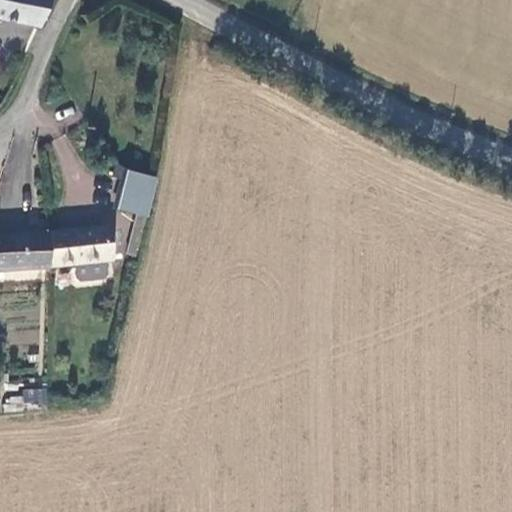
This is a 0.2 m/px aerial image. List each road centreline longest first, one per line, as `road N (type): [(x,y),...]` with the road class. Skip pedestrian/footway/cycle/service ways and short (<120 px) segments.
road 1 (tertiary): [(184,0),(450,136),(511,159)]
road 2 (unclassified): [(0,125),(12,119),(71,0)]
